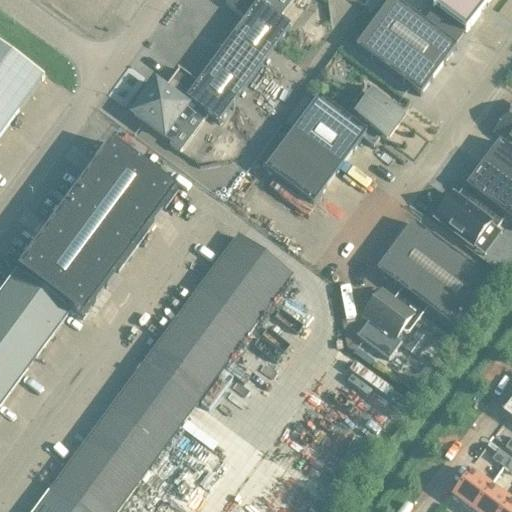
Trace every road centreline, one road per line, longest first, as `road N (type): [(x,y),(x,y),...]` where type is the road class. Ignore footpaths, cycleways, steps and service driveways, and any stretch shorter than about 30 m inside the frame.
road 1 (unknown): [(511,50),(341,279)]
road 2 (unclassified): [(0,218),(115,65)]
road 3 (residential): [(422,511),(511,391)]
road 4 (unknown): [(0,465),(77,362)]
